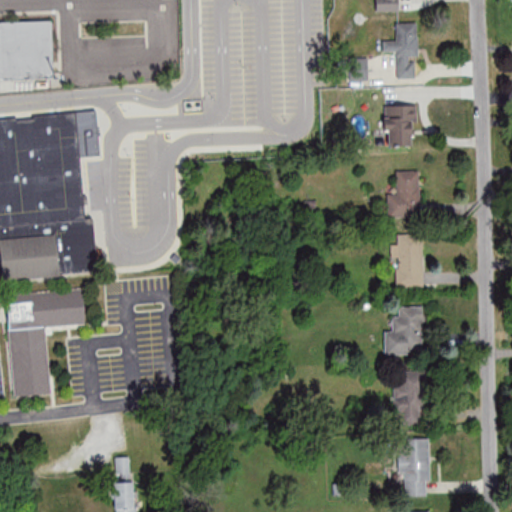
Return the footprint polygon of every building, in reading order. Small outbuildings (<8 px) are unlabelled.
[(398,10),(397,0),(375,0),(376,11),(398,10)] [(0,78),(52,78),(51,21),(0,22),(0,78)] [(418,22),(396,22),(396,40),(385,40),(385,52),(396,52),(397,78),(417,78),(417,57),(418,57),(418,22)] [(384,146),(416,145),(415,103),(383,104),(384,146)] [(0,116),(94,108),(98,154),(78,156),(84,216),(91,215),(96,270),(0,279),(0,116)] [(386,217),(420,216),(419,170),(396,170),(396,193),(386,193),(386,217)] [(424,286),(423,233),(397,234),(397,243),(393,243),(393,286),(424,286)] [(4,294),(79,287),(82,322),(42,326),(48,390),(12,394),(6,327),(7,327),(4,294)] [(384,330),(384,354),(423,354),(423,306),(397,306),(398,316),(392,316),(392,330),(384,330)] [(393,424),(424,424),(424,371),(393,371),(393,424)] [(429,437),(396,437),(397,474),(406,474),(407,495),(430,495),(429,437)] [(114,511),(135,511),(133,456),(113,456),(114,511)]
